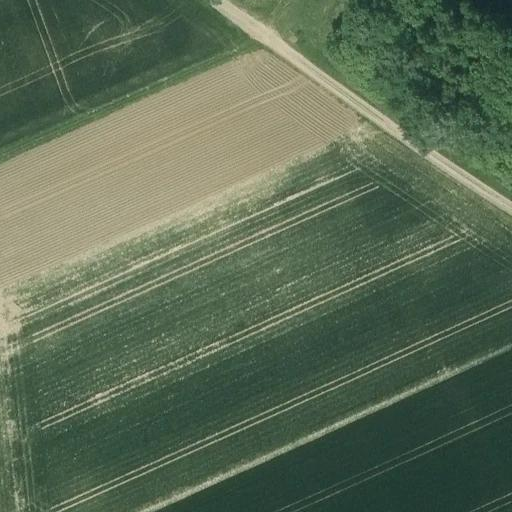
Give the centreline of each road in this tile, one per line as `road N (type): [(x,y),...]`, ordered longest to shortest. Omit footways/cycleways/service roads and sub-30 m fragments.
road 1 (track): [(205,0),(511,201)]
road 2 (track): [(0,170),(266,40),(298,0)]
